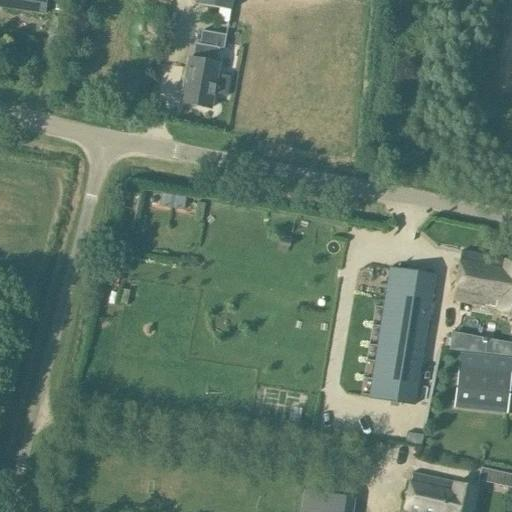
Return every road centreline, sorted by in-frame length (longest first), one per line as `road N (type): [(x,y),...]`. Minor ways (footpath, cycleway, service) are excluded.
road 1 (tertiary): [(511,219),(106,138)]
road 2 (unclassified): [(4,511),(106,138)]
road 3 (unknown): [(37,389),(327,439),(346,459),(366,511)]
